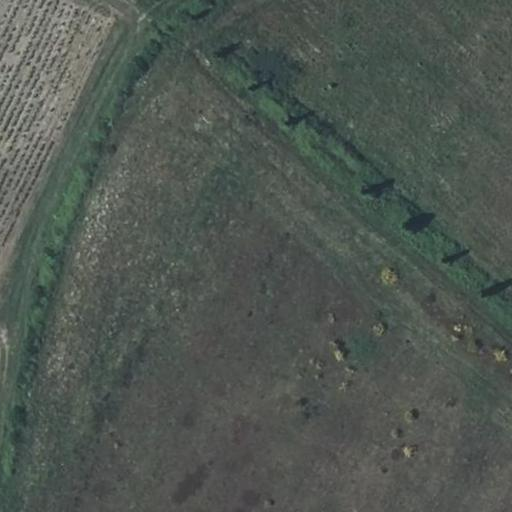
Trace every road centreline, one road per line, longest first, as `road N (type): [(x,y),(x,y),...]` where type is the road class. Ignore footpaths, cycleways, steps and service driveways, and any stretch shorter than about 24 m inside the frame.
road 1 (track): [(156,12),(511,314)]
road 2 (track): [(0,389),(36,231),(105,75),(156,12),(178,0)]
